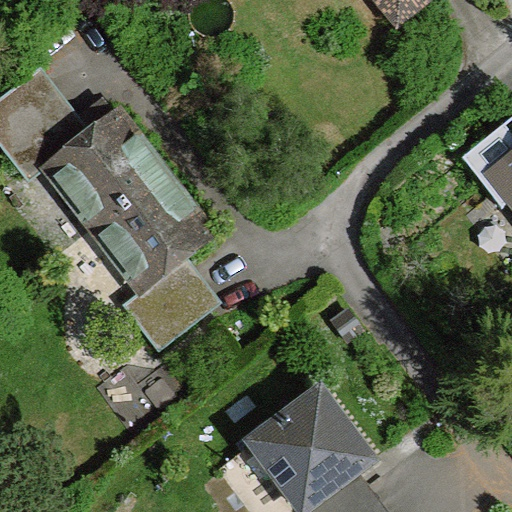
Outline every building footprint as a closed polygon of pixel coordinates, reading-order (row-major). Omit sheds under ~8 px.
[(384,0),(402,21),(426,0),(384,0)] [(71,128),(35,79),(0,105),(0,141),(19,167),(71,128)] [(54,169),(98,230),(166,179),(121,119),(86,145),(54,169)] [(86,145),(71,128),(19,167),(29,181),(51,164),(54,169),(86,145)] [(511,166),(496,179),(511,199),(511,166)] [(141,292),(187,257),(210,239),(166,179),(98,230),(141,292)] [(125,304),(140,325),(193,284),(214,312),(224,305),(187,257),(141,292),(125,304)] [(214,312),(193,284),(140,325),(162,354),(214,312)] [(322,395),(256,446),(305,511),(307,511),(356,475),(373,463),(322,395)] [(384,511),(356,475),(307,511),(384,511)]
